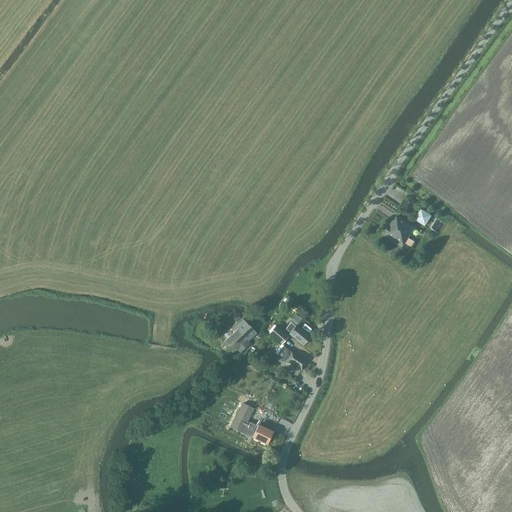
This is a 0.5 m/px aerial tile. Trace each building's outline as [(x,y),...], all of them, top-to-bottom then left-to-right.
[(421,210),(415,219),(425,226),(431,216),(421,210)] [(383,235),(403,247),(415,227),(398,216),(394,221),(393,221),(390,226),(389,226),(383,235)] [(304,311),(298,318),(302,320),(303,321),(308,314),(304,311)] [(296,315),(290,322),(291,323),(296,327),(297,325),(302,320),(298,318),(298,317),(296,315)] [(238,329),(223,342),(233,353),(236,350),(240,354),(250,345),(248,342),(257,334),(243,319),(235,326),(238,329)] [(291,323),(286,329),(291,333),(289,334),(303,346),(311,336),(297,325),(296,327),(291,323)] [(269,333),(282,344),(289,337),(276,326),(269,333)] [(308,362),(283,347),(277,355),(302,371),(308,362)] [(238,402),(227,424),(231,426),(231,427),(241,432),(244,427),(247,429),(255,433),(252,438),(267,445),(273,432),(258,425),(257,427),(250,423),(247,422),(253,409),(242,404),(238,402)]
